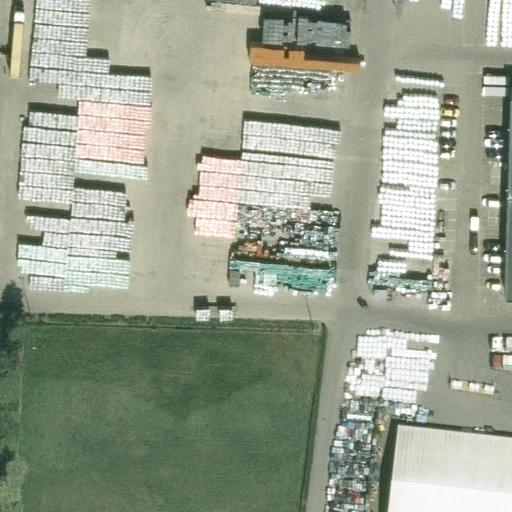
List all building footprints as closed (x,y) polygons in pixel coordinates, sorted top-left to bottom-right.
[(254,8),(253,0),(223,0),(224,10),(254,8)] [(219,33),(257,34),(258,17),(220,16),(219,33)] [(346,55),(273,51),(273,41),(252,40),(252,46),(213,44),(211,69),(345,77),(346,55)] [(206,76),(205,103),(242,103),(242,77),(206,76)] [(432,177),(437,80),(389,78),(387,115),(404,116),(403,132),(389,131),(387,171),(379,171),(378,195),(433,197),(433,177),(432,177)] [(94,110),(93,94),(69,96),(71,112),(94,110)] [(240,133),(241,146),(262,144),(261,138),(252,139),(251,132),(240,133)] [(199,177),(233,176),(232,148),(198,149),(199,177)] [(238,155),(236,191),(263,193),(262,209),(308,212),(309,197),(331,199),(333,172),(306,170),(307,155),(290,154),(289,171),(269,170),(269,157),(238,155)] [(99,203),(99,189),(65,188),(65,202),(99,203)] [(397,216),(434,214),(434,204),(396,206),(397,216)] [(98,209),(80,211),(81,226),(99,225),(98,209)] [(102,217),(104,241),(139,237),(137,213),(102,217)] [(433,271),(435,260),(389,254),(386,274),(401,276),(398,299),(432,303),(435,278),(424,277),(425,270),(433,271)] [(303,286),(303,261),(233,260),(233,285),(303,286)] [(125,287),(126,262),(83,261),(82,285),(125,287)] [(500,303),(489,305),(492,324),(503,322),(500,303)] [(379,424),(380,415),(486,422),(490,378),(403,372),(402,381),(376,379),(376,385),(346,383),(343,422),(379,424)] [(511,511),(511,449),(398,436),(388,511),(511,511)]
